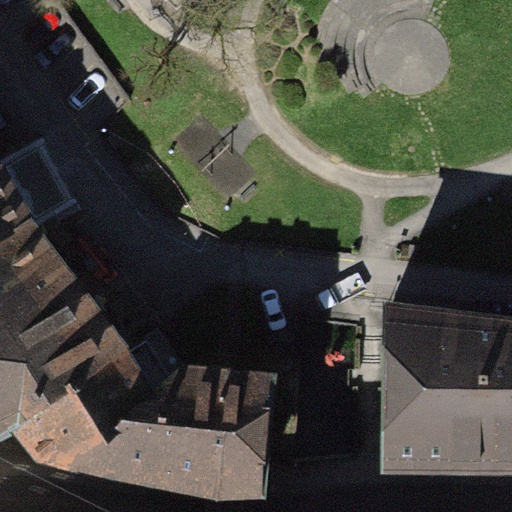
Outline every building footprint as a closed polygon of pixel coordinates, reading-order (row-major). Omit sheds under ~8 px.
[(282,0),(283,0),(308,19),(322,0),(282,0)] [(0,170),(0,237),(25,222),(64,200),(36,150),(0,170)] [(0,432),(16,424),(126,352),(25,222),(0,237),(0,432)] [(511,467),(511,324),(388,309),(387,337),(386,430),(386,465),(511,467)] [(126,352),(16,424),(40,455),(79,463),(184,370),(156,329),(126,352)] [(198,490),(209,493),(206,511),(254,511),(256,491),(259,491),(259,488),(261,465),(261,464),(289,466),(299,353),(215,346),(184,370),(79,463),(120,473),(145,478),(191,489),(198,490)]
